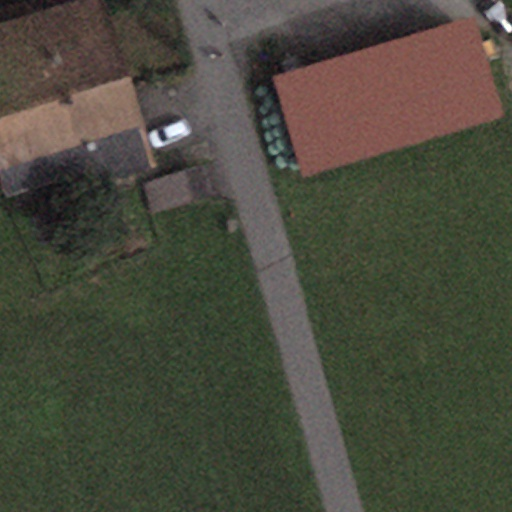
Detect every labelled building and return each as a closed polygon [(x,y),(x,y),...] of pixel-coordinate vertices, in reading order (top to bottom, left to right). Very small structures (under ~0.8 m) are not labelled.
[(0,124),(117,88),(90,4),(5,30),(23,87),(0,94),(0,124)] [(482,35),(355,59),(373,154),(500,131),(482,35)] [(288,174),(364,172),(361,73),(285,75),(288,174)] [(0,124),(0,165),(7,192),(46,179),(41,164),(84,150),(93,181),(141,166),(117,88),(0,124)] [(201,196),(195,172),(147,186),(153,207),(201,196)]
